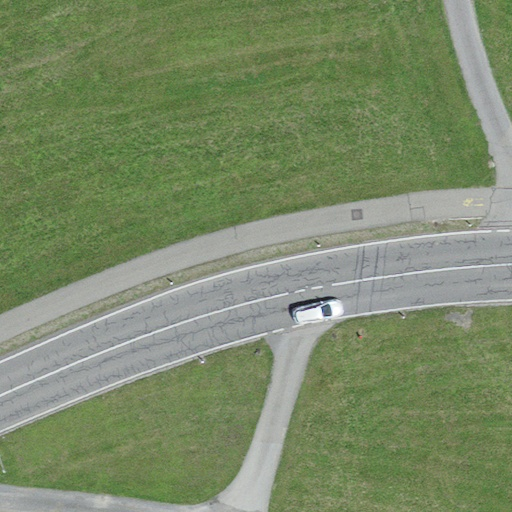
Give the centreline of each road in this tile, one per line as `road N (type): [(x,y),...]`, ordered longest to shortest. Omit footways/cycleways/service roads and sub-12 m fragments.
road 1 (primary): [(511,264),(345,280),(194,317),(0,397)]
road 2 (track): [(244,511),(299,330),(296,292)]
road 3 (track): [(511,194),(453,0)]
